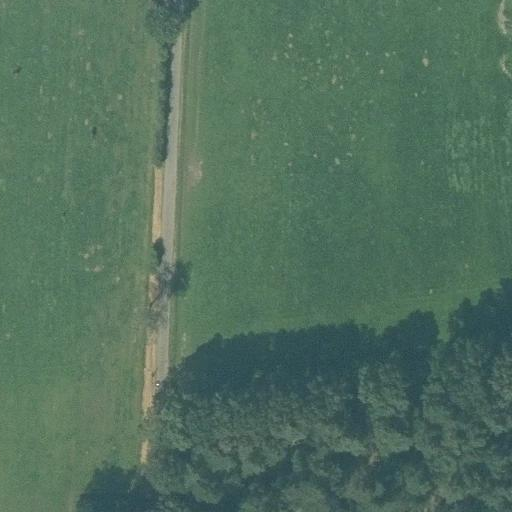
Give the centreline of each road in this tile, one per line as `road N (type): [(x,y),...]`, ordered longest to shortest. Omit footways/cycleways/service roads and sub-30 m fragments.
road 1 (unclassified): [(178,0),(160,511)]
road 2 (track): [(511,323),(161,385)]
